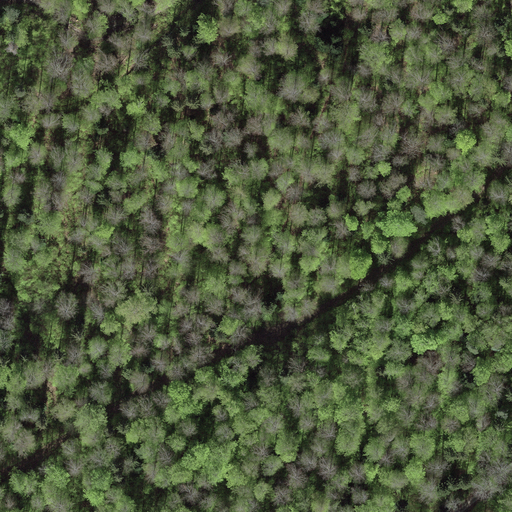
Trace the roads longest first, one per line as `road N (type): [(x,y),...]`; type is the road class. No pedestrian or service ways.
road 1 (track): [(0,466),(185,363),(335,299),(428,237),(511,158)]
road 2 (track): [(0,114),(22,100),(83,102),(196,0)]
road 3 (track): [(34,0),(85,37),(170,0)]
